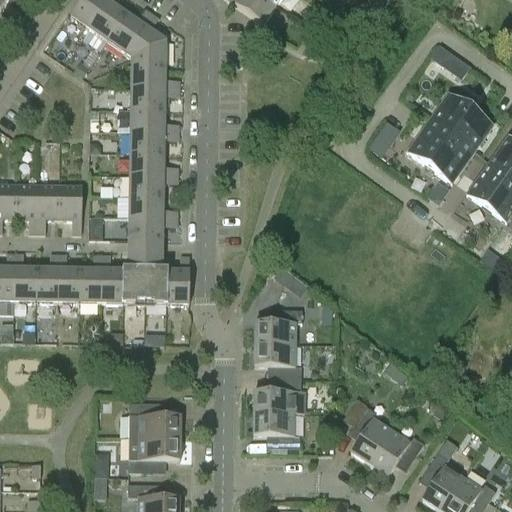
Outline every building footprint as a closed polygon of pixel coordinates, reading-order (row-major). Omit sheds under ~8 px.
[(24,4),(17,0),(0,0),(0,14),(8,3),(19,11),(24,4)] [(84,0),(70,21),(89,34),(112,0),(101,0),(101,1),(99,0),(84,0)] [(112,0),(89,34),(106,46),(125,18),(115,11),(122,0),(112,0)] [(263,29),(276,11),(259,0),(241,0),(240,2),(236,0),(224,0),(223,2),(263,29)] [(259,0),(276,11),(283,0),(259,0)] [(106,46),(124,59),(152,19),(144,14),(136,26),(125,18),(106,46)] [(131,63),(131,72),(165,72),(165,45),(150,35),(158,24),(152,19),(124,59),(131,63)] [(453,61),(439,50),(430,63),(444,73),(453,61)] [(83,83),(90,74),(80,67),(74,77),(83,83)] [(165,85),(165,72),(131,72),(131,93),(179,94),(179,86),(165,85)] [(178,102),(179,94),(131,93),(130,115),(164,115),(164,102),(178,102)] [(447,99),(406,159),(450,189),(492,131),(447,99)] [(118,115),(118,137),(130,137),(178,138),(178,129),(164,129),(164,115),(130,115),(118,115)] [(130,137),(130,159),(163,159),(164,146),(178,146),(178,138),(130,137)] [(511,145),(507,141),(466,199),(506,228),(511,218),(511,145)] [(91,148),(91,157),(101,158),(101,152),(98,148),(91,148)] [(130,159),(129,180),(177,181),(177,173),(163,173),(163,159),(130,159)] [(129,180),(129,202),(163,202),(163,190),(177,189),(177,181),(129,180)] [(437,209),(447,195),(438,188),(428,203),(437,209)] [(0,190),(0,237),(2,238),(2,224),(15,224),(16,190),(0,190)] [(16,190),(15,224),(28,225),(28,238),(36,239),(37,191),(16,190)] [(37,191),(36,239),(45,239),(45,225),(58,225),(59,191),(37,191)] [(59,191),(58,225),(72,226),(71,240),(81,240),(82,192),(59,191)] [(112,201),(112,191),(100,191),(100,201),(112,201)] [(330,225),(323,235),(348,252),(360,234),(365,238),(378,219),(341,193),(322,219),(330,225)] [(162,216),(163,202),(129,202),(128,223),(176,224),(176,216),(162,216)] [(176,233),(176,224),(128,223),(128,246),(145,246),(162,246),(162,232),(176,233)] [(348,252),(323,235),(315,245),(308,240),(289,266),(326,293),(340,274),(335,270),(348,252)] [(128,252),(128,258),(128,267),(131,270),(130,275),(123,275),(122,309),(144,309),(145,252),(145,246),(128,246),(128,252)] [(144,309),(165,310),(166,276),(159,275),(159,270),(162,268),(162,252),(162,246),(145,246),(145,252),(144,309)] [(504,268),(487,255),(480,266),(497,278),(504,268)] [(0,307),(14,307),(15,259),(6,259),(6,273),(0,272),(0,307)] [(35,308),(36,273),(23,273),(23,259),(15,259),(14,307),(35,308)] [(413,299),(438,316),(445,306),(453,312),(472,285),(434,259),(421,277),(426,281),(413,299)] [(35,308),(57,308),(58,260),(49,260),(49,274),(36,273),(35,308)] [(57,308),(79,308),(79,274),(66,274),(66,260),(58,260),(57,308)] [(101,309),(101,261),(93,260),(93,274),(79,274),(79,308),(101,309)] [(101,309),(122,309),(123,275),(110,275),(110,261),(101,261),(101,309)] [(189,262),(180,262),(179,276),(166,276),(165,310),(188,310),(188,293),(189,262)] [(284,290),(292,280),(281,272),(273,282),(284,290)] [(431,327),(438,316),(413,299),(400,317),(395,313),(382,332),(420,359),(438,332),(431,327)] [(331,329),(332,310),(322,310),(321,329),(331,329)] [(254,327),(254,349),(295,350),(295,328),(301,328),(302,315),(273,315),(273,327),(254,327)] [(0,337),(0,347),(12,347),(12,337),(0,337)] [(111,338),(111,350),(122,350),(122,338),(111,338)] [(154,339),(154,350),(164,351),(164,339),(154,339)] [(294,372),(295,350),(254,349),(254,372),(288,372),(288,384),(301,385),(301,372),(294,372)] [(390,381),(401,389),(407,381),(396,373),(390,381)] [(253,418),(294,419),(305,419),(305,397),(300,397),(301,385),(288,384),(288,396),(253,396),(253,418)] [(342,424),(352,431),(365,411),(355,404),(342,424)] [(129,408),(129,443),(180,443),(180,421),(142,421),(142,408),(129,408)] [(439,409),(433,418),(440,423),(446,413),(439,409)] [(350,457),(368,470),(391,435),(372,423),(376,418),(365,411),(352,431),(363,438),(350,457)] [(293,441),(294,419),(253,418),(252,441),(287,441),(287,454),(299,454),(300,441),(293,441)] [(409,448),(391,435),(368,470),(387,482),(406,453),(416,460),(423,449),(413,442),(409,448)] [(179,466),(180,443),(129,443),(128,477),(141,478),(141,465),(179,466)] [(432,511),(442,511),(462,483),(444,470),(448,465),(457,450),(446,443),(437,458),(430,469),(440,476),(421,504),(432,511)] [(40,483),(40,469),(32,469),(31,482),(40,483)] [(462,483),(442,511),(469,511),(478,500),(488,507),(495,496),(484,489),(481,495),(462,483)] [(137,511),(178,511),(179,503),(165,502),(165,490),(128,489),(128,502),(138,502),(137,511)]
